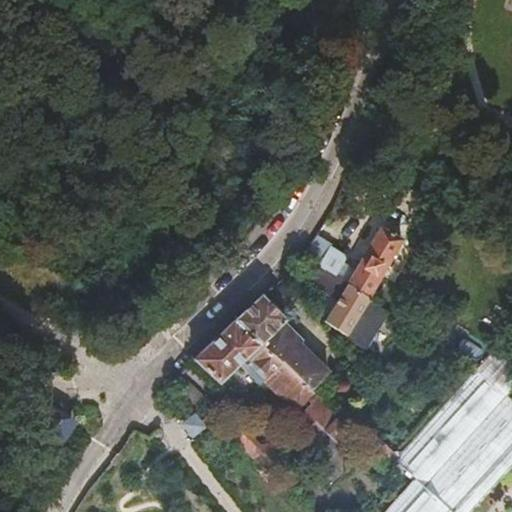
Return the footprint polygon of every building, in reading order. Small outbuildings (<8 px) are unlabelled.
[(313,264),(366,299),(401,244),(380,231),(354,274),(342,267),(341,259),(338,256),(327,248),(329,246),(314,236),(302,257),(313,264)] [(359,346),(383,310),(366,299),(313,264),(304,279),(330,296),(320,311),(328,316),(323,324),(359,346)] [(234,321),(309,392),(326,375),(324,370),(302,347),(303,345),(283,325),(284,323),(260,296),(234,321)] [(282,418),(309,392),(234,321),(193,361),(216,383),(229,373),(245,358),(250,363),(234,378),(252,394),(259,387),(273,400),(268,406),(282,418)] [(511,393),(511,374),(491,354),(443,407),(395,462),(415,479),(385,511),(474,511),(511,471),(511,405),(507,400),(511,393)] [(245,358),(229,373),(234,378),(250,363),(245,358)] [(52,411),(31,442),(52,455),(72,424),(52,411)] [(206,429),(195,415),(181,426),(191,440),(206,429)]
